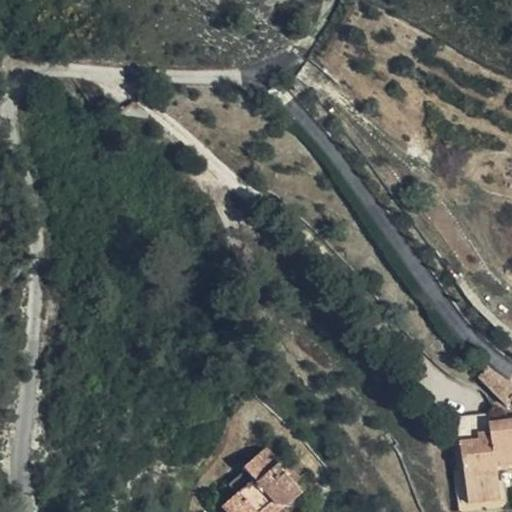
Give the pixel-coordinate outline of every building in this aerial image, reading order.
[(496,364),(487,373),(496,381),(504,373),(496,365),(496,364)] [(496,381),(487,373),(481,378),(490,387),(496,381)] [(496,381),(490,387),(510,406),(511,404),(511,381),(504,374),(496,381)] [(458,424),(458,430),(469,511),(502,508),(499,475),(511,473),(511,428),(499,430),(497,419),(464,423),(458,424)] [(273,444),(250,464),(259,475),(244,488),(223,507),(227,511),(267,511),(271,509),(281,509),(291,508),(307,493),(299,483),(307,475),(298,464),(294,467),(273,444)] [(259,475),(250,464),(235,478),(244,488),(259,475)]
